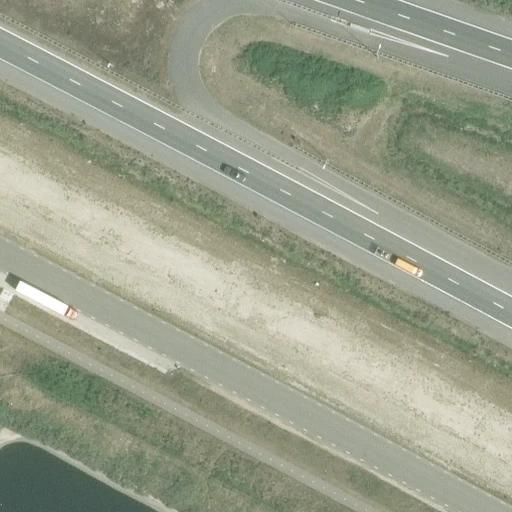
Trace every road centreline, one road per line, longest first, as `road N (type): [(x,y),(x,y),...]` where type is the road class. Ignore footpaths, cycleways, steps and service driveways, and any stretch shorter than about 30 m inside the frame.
road 1 (trunk): [(0,42),(511,313)]
road 2 (unclassified): [(0,255),(488,511)]
road 3 (trunk): [(511,56),(356,0)]
